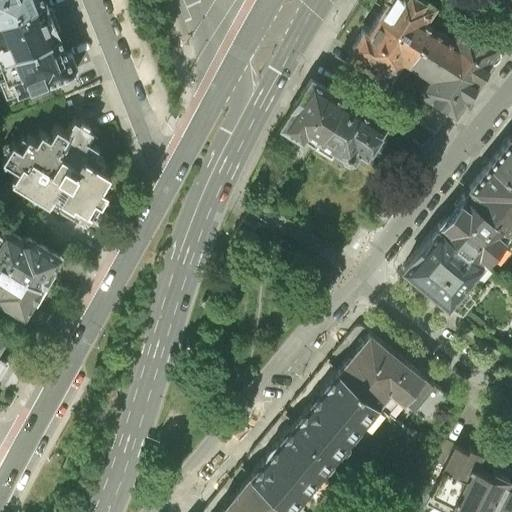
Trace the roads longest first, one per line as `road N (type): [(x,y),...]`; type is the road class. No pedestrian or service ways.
road 1 (primary): [(101,511),(190,241),(237,137)]
road 2 (residential): [(155,511),(362,277)]
road 3 (primary): [(166,186),(17,451)]
road 4 (residential): [(362,277),(511,83)]
road 5 (residential): [(89,0),(166,186)]
road 6 (residential): [(362,277),(511,387)]
road 7 (primary): [(237,137),(317,0)]
road 8 (primary): [(236,55),(166,186)]
